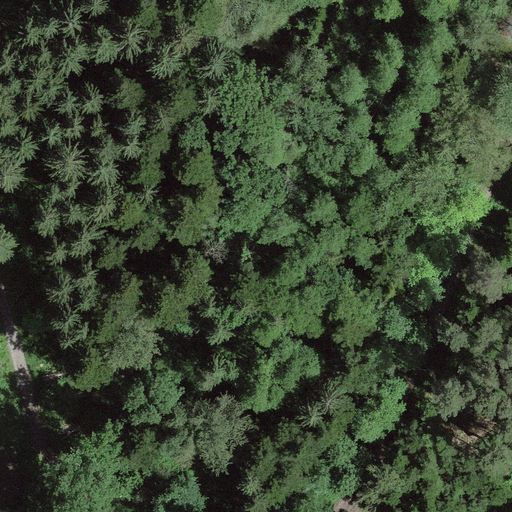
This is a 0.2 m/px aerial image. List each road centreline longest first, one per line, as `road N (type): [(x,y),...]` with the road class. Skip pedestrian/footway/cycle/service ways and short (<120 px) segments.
road 1 (track): [(345,511),(369,416),(430,280),(511,160)]
road 2 (track): [(147,511),(38,452),(0,308)]
